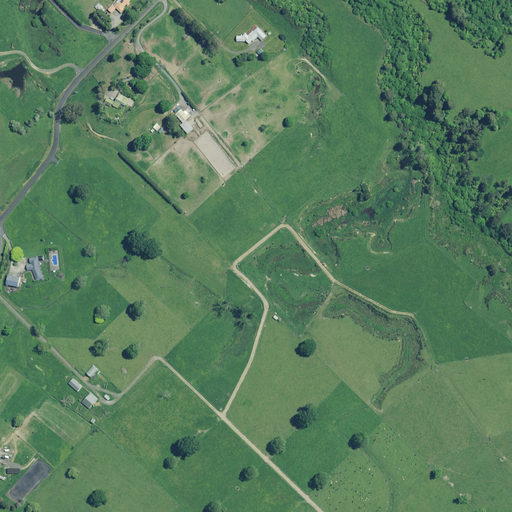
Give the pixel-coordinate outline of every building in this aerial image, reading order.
[(131,0),(120,0),(121,0),(120,0),(118,0),(119,0),(115,4),(114,5),(113,4),(108,9),(111,13),(116,8),(121,13),(124,10),(123,8),(126,5),(128,6),(130,4),(129,2),(131,0)] [(99,3),(95,7),(97,9),(98,8),(102,12),(105,9),(99,3)] [(237,36),(237,41),(244,42),(246,40),(249,43),(253,40),(254,41),(258,37),(262,41),(267,36),(258,27),(254,31),(253,30),(248,35),(246,32),(242,36),(237,36)] [(109,98),(106,103),(111,106),(112,105),(119,108),(120,106),(122,108),(124,105),(127,106),(131,99),(120,93),(115,101),(109,98)] [(183,123),(186,120),(191,116),(188,113),(186,114),(183,110),(177,115),(183,123)] [(186,120),(183,123),(180,125),(188,134),(194,129),(186,120)] [(39,260),(38,256),(28,259),(30,264),(26,265),(27,271),(33,269),(36,281),(44,279),(42,271),(41,271),(38,260),(39,260)] [(20,277),(8,275),(6,285),(18,287),(20,277)] [(98,369),(93,365),(86,373),(91,377),(98,369)] [(82,386),(73,378),(69,383),(78,391),(82,386)] [(98,399),(91,393),(82,402),(89,409),(98,399)]
